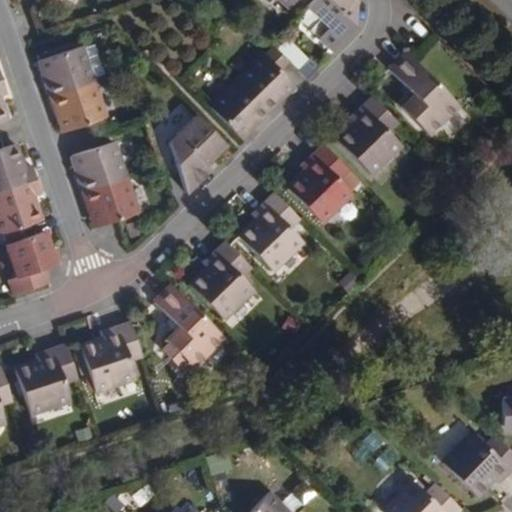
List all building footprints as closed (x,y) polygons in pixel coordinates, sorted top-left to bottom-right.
[(354,0),(311,0),(305,7),(327,27),(317,39),(331,52),(354,26),(356,6),(353,2),(354,0)] [(37,60),(50,97),(90,83),(78,47),(37,60)] [(234,81),(266,113),(292,87),(261,55),(234,81)] [(422,92),(416,98),(404,111),(428,136),(458,106),(409,55),(391,72),(408,90),(419,88),(422,92)] [(239,139),(266,113),(234,81),(208,107),(239,139)] [(90,83),(50,97),(62,131),(102,118),(90,83)] [(408,90),(416,98),(422,92),(419,88),(408,90)] [(399,124),(373,98),(349,121),(354,126),(338,143),(371,177),(401,146),(389,134),(399,124)] [(224,145),(195,116),(172,138),(183,149),(173,159),(195,182),(206,170),(203,167),(224,145)] [(71,156),(83,191),(123,178),(111,143),(71,156)] [(0,149),(0,192),(33,181),(28,166),(20,168),(12,145),(0,149)] [(350,173),(324,146),(300,169),(305,174),(288,191),(322,225),(353,194),(341,182),(350,173)] [(123,178),(83,191),(95,228),(135,213),(123,178)] [(33,181),(0,192),(0,235),(39,222),(31,198),(38,195),(33,181)] [(300,221),(274,194),(252,216),(258,221),(239,239),(272,273),(303,243),(291,231),(300,221)] [(47,252),(40,232),(1,245),(13,279),(1,282),(7,298),(44,284),(40,273),(53,268),(47,252)] [(251,269),(225,243),(202,265),(207,270),(189,288),(222,322),(252,292),(241,280),(251,269)] [(60,266),(54,249),(47,252),(53,268),(60,266)] [(166,342),(167,343),(180,355),(189,365),(192,367),(222,338),(172,286),(153,305),(169,321),(180,321),(184,324),(178,330),(166,342)] [(169,321),(178,330),(184,324),(180,321),(169,321)] [(142,358),(130,322),(99,332),(101,340),(79,347),(94,392),(135,377),(130,362),(142,358)] [(180,355),(167,343),(159,351),(172,364),(180,355)] [(76,380),(64,344),(35,354),(37,361),(13,369),(28,413),(69,400),(63,384),(76,380)] [(189,365),(180,355),(172,364),(181,373),(189,365)] [(0,406),(12,402),(0,367),(0,423),(4,422),(0,407),(0,406)] [(482,445),(471,433),(440,464),(474,497),(492,479),(497,484),(511,468),(511,454),(492,435),(482,445)] [(455,511),(459,509),(429,479),(417,492),(408,482),(379,511),(455,511)] [(286,511),(267,493),(248,511),(286,511)]
